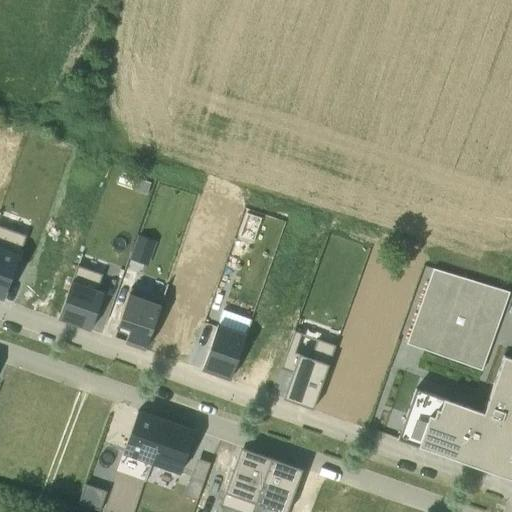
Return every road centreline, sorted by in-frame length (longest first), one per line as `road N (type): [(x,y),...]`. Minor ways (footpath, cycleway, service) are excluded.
road 1 (unclassified): [(511,489),(0,306)]
road 2 (unclassified): [(0,352),(451,511)]
